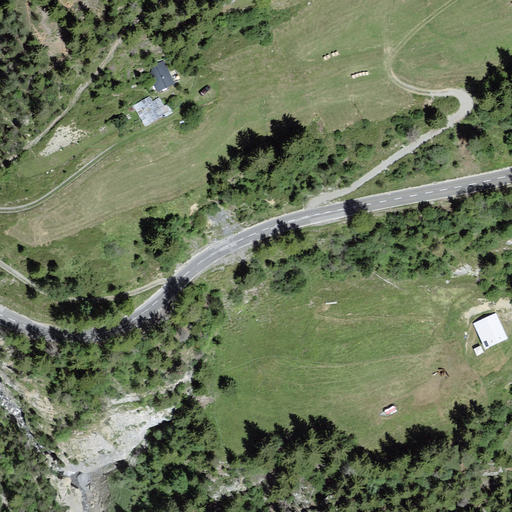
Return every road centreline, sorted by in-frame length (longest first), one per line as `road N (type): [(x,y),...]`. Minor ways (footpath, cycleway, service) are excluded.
road 1 (tertiary): [(0,314),(58,335),(101,333),(145,311),(217,251),(278,223),(511,174)]
road 2 (track): [(387,62),(411,89),(463,92),(468,103),(361,182),(312,203),(309,216)]
road 3 (track): [(0,210),(35,203),(117,144),(179,113)]
road 4 (track): [(0,263),(43,292),(74,300),(175,283)]
